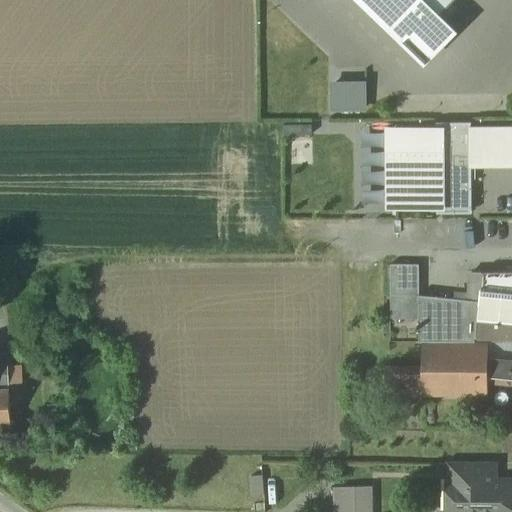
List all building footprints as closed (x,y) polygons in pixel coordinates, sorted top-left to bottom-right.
[(444,0),(356,0),(419,62),(452,29),(434,10),(444,0)] [(362,112),(361,81),(324,82),(325,113),(362,112)] [(511,125),(382,126),(383,219),(471,218),(471,175),(511,174),(511,125)] [(416,264),(388,264),(389,318),(414,317),(415,339),(511,339),(511,272),(468,272),(465,299),(417,294),(416,264)] [(480,351),(419,350),(418,398),(479,398),(480,351)] [(0,424),(10,424),(7,384),(0,383),(0,424)] [(483,463),(444,465),(445,485),(437,486),(438,511),(507,511),(507,483),(484,484),(483,463)] [(366,511),(366,489),(331,489),(330,511),(366,511)]
